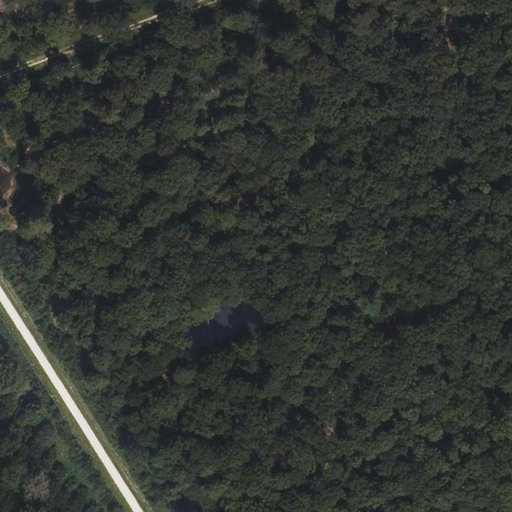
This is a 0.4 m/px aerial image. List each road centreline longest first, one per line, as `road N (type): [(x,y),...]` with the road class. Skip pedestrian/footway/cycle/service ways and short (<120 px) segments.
road 1 (track): [(138,511),(0,294)]
road 2 (track): [(0,73),(201,0)]
